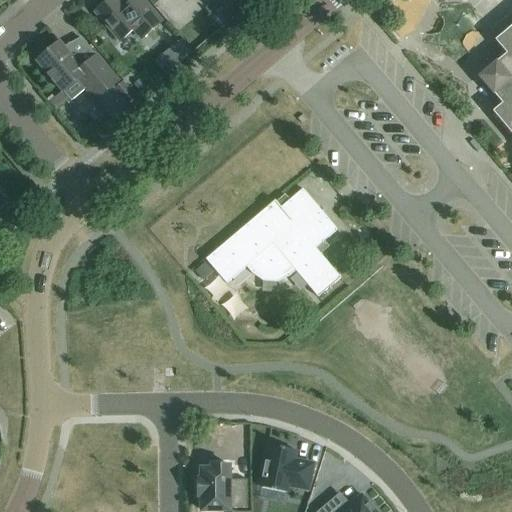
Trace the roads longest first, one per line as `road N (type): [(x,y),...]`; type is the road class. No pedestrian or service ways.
road 1 (unclassified): [(92,202),(333,0)]
road 2 (residential): [(417,511),(373,458),(306,419),(259,406),(168,403)]
road 3 (unclassified): [(42,405),(40,280),(56,237),(92,202)]
road 4 (residential): [(92,202),(0,99)]
road 5 (residential): [(168,403),(42,405)]
